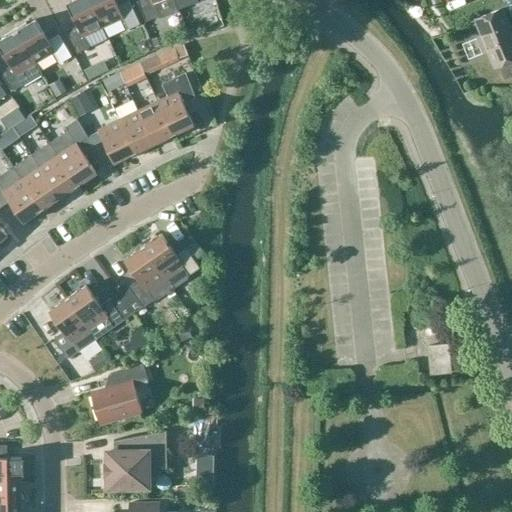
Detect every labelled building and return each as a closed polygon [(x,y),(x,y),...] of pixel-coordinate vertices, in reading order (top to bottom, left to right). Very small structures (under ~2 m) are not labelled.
[(103,28),(90,0),(75,0),(67,4),(78,26),(67,31),(78,54),(90,48),(84,37),(103,28)] [(90,0),(103,28),(122,19),(128,30),(140,25),(129,2),(118,7),(114,0),(90,0)] [(137,0),(146,21),(159,17),(160,18),(179,11),(174,0),(137,0)] [(511,31),(503,8),(475,20),(481,36),(477,38),(483,53),(488,52),(494,68),(511,60),(511,31)] [(15,29),(35,64),(54,53),(60,64),(72,57),(59,35),(48,42),(36,20),(27,25),(26,23),(15,29)] [(0,71),(12,92),(24,85),(42,75),(35,64),(15,29),(4,35),(6,38),(0,41),(0,47),(10,64),(0,69),(0,71)] [(187,54),(184,46),(175,49),(178,57),(187,54)] [(148,58),(141,61),(146,71),(153,68),(148,58)] [(175,93),(158,101),(174,135),(194,125),(183,103),(194,98),(183,75),(169,81),(175,93)] [(174,135),(158,101),(138,111),(154,144),(174,135)] [(154,144),(138,111),(118,120),(134,154),(154,144)] [(134,154),(118,120),(98,130),(99,131),(88,137),(93,146),(104,141),(115,163),(134,154)] [(33,132),(26,122),(15,129),(22,139),(33,132)] [(68,130),(49,143),(79,186),(97,174),(83,153),(93,146),(88,137),(77,144),(68,130)] [(1,140),(9,151),(22,141),(14,131),(1,140)] [(79,186),(49,143),(31,155),(60,198),(79,186)] [(60,198),(31,155),(13,167),(42,210),(60,198)] [(42,210),(13,167),(0,175),(0,208),(0,209),(10,202),(24,222),(42,210)] [(152,240),(143,247),(172,288),(174,286),(175,288),(188,279),(187,277),(200,268),(186,247),(176,254),(162,234),(153,240),(152,240)] [(172,288),(143,247),(133,253),(134,254),(125,260),(139,280),(120,294),(134,313),(172,288)] [(68,298),(89,329),(106,318),(114,328),(134,314),(134,313),(120,294),(120,293),(100,306),(86,286),(78,292),(77,291),(68,298)] [(68,360),(79,352),(96,340),(89,329),(68,298),(58,305),(50,311),(64,332),(54,339),(68,360)] [(133,344),(153,330),(144,317),(124,331),(133,344)] [(428,346),(431,373),(431,374),(451,372),(448,344),(428,346)] [(112,387),(92,393),(101,425),(142,413),(133,382),(147,378),(143,365),(109,375),(112,387)] [(108,477),(108,488),(121,488),(121,491),(136,491),(136,488),(148,487),(148,469),(166,469),(167,469),(167,431),(114,441),(114,442),(114,452),(108,452),(108,463),(106,463),(106,465),(107,465),(107,475),(106,475),(106,477),(108,477)] [(7,446),(0,445),(0,479),(22,480),(21,458),(7,458),(7,446)] [(0,479),(0,501),(22,502),(22,480),(0,479)] [(0,511),(22,511),(22,502),(0,501),(0,511)] [(158,511),(159,503),(131,504),(130,511),(158,511)]
